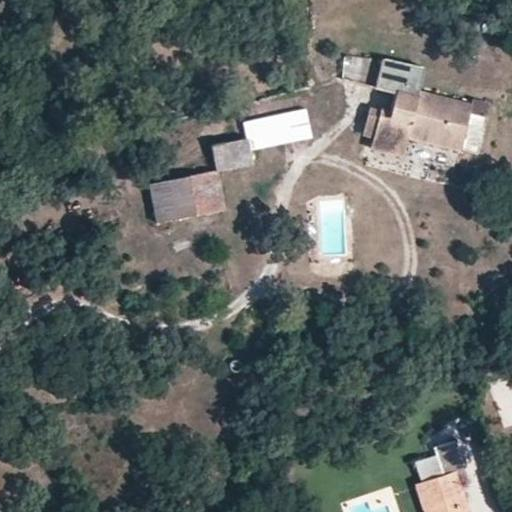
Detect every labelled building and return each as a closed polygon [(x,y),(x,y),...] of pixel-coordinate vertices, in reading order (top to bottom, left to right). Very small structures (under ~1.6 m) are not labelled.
[(343,77),(376,86),(383,59),(345,55),(343,77)] [(485,117),(415,99),(418,89),(423,68),(383,59),(376,86),(396,92),(391,111),(380,107),(379,110),(369,108),(362,134),(372,137),(369,148),(402,155),(407,135),(476,152),(485,117)] [(472,98),(471,103),(418,89),(415,99),(485,117),(489,103),(472,98)] [(247,137),(250,149),(311,136),(305,110),(244,123),(247,137)] [(250,149),(247,137),(212,145),(217,171),(253,164),(250,149)] [(149,184),(156,221),(224,209),(217,171),(149,184)] [(492,394),(505,428),(511,425),(511,389),(511,387),(492,394)] [(429,506),(431,511),(467,511),(457,480),(466,476),(454,441),(434,447),(437,455),(444,476),(426,481),(434,505),(429,506)] [(423,511),(431,511),(429,506),(434,505),(426,481),(444,476),(437,455),(415,462),(421,483),(415,485),(423,511)]
